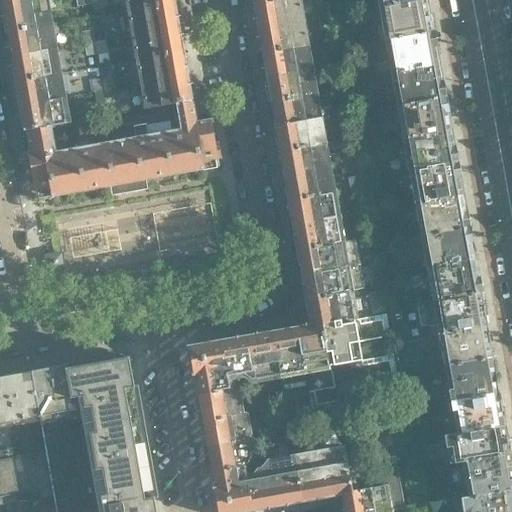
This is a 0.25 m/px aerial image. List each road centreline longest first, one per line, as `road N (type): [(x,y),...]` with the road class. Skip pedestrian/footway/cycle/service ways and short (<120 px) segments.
road 1 (residential): [(155,323),(259,304),(268,295),(222,0)]
road 2 (residential): [(190,511),(155,323)]
road 3 (residential): [(31,344),(0,166)]
road 4 (residential): [(31,344),(155,323)]
road 5 (tertiary): [(511,122),(490,0)]
